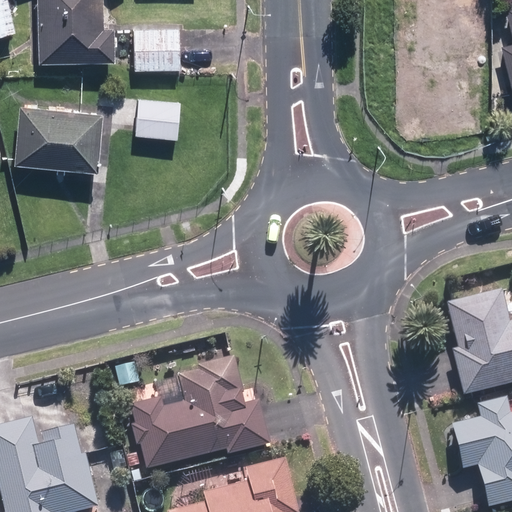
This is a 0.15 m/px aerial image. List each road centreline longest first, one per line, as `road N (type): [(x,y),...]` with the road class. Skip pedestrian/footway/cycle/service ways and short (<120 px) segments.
road 1 (tertiary): [(362,295),(412,511)]
road 2 (tertiary): [(366,511),(302,306)]
road 3 (tertiary): [(275,186),(291,0)]
road 4 (tertiary): [(299,0),(335,171)]
road 5 (tertiary): [(114,296),(252,225)]
road 6 (tertiary): [(263,278),(114,296)]
road 7 (residential): [(511,203),(386,263)]
road 8 (residential): [(373,193),(511,187)]
